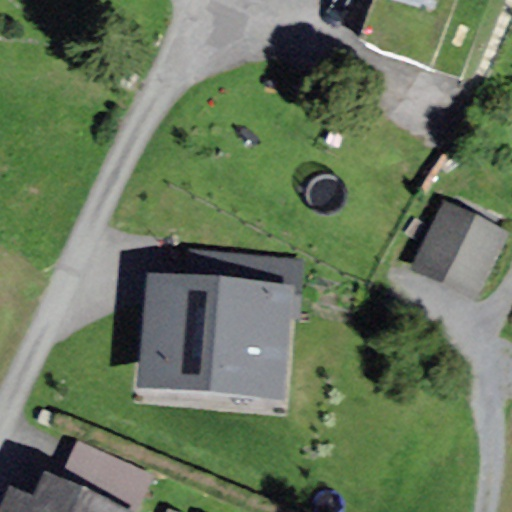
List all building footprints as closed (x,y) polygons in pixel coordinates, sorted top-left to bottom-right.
[(449,0),(378,0),(363,43),(426,65),(449,0)] [(497,238),(445,213),(416,271),(469,297),(497,238)] [(285,303),(151,293),(143,395),(277,405),(285,303)] [(80,435),(65,467),(140,502),(155,470),(80,435)] [(88,511),(47,494),(38,511),(19,511),(10,508),(7,511),(88,511)]
